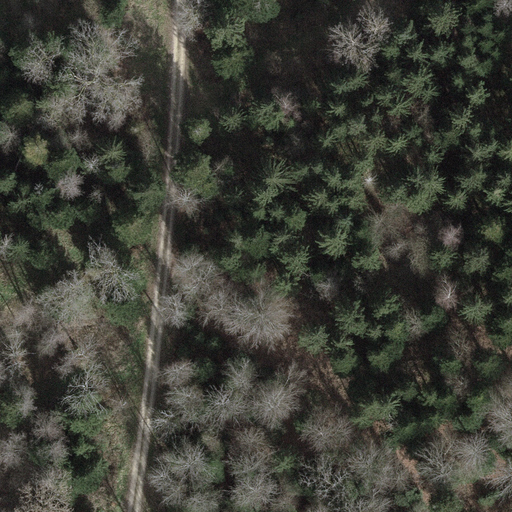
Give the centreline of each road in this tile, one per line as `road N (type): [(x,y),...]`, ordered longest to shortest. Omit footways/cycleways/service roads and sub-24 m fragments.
road 1 (track): [(130,511),(176,105),(176,0)]
road 2 (track): [(176,105),(337,25),(367,0)]
